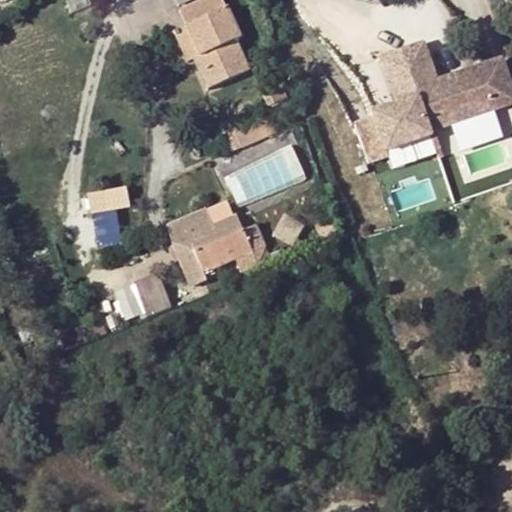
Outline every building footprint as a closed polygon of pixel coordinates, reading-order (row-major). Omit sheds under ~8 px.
[(234,42),(216,0),(193,0),(174,8),(188,43),(195,59),(183,64),(195,92),(237,74),(226,46),(234,42)] [(437,132),(511,109),(511,55),(446,75),(435,40),(388,54),(403,106),(361,119),(375,165),(398,158),(401,167),(443,154),(437,132)] [(170,51),(177,67),(183,64),(195,59),(188,43),(170,51)] [(282,86),(262,95),(266,105),(287,97),(282,86)] [(232,151),(273,132),(268,117),(225,136),(232,151)] [(96,192),(102,246),(126,243),(123,210),(137,208),(135,188),(96,192)] [(206,209),(166,227),(175,245),(181,242),(188,238),(198,234),(214,226),(206,209)] [(202,245),(240,227),(235,217),(214,226),(198,234),(202,245)] [(213,272),(253,255),(240,227),(202,245),(213,272)] [(198,234),(188,238),(193,249),(202,245),(198,234)] [(193,249),(188,238),(181,242),(198,286),(209,282),(206,275),(193,249)] [(173,246),(193,288),(198,286),(181,242),(175,245),(173,246)] [(193,249),(206,275),(213,272),(202,245),(193,249)] [(158,275),(133,286),(146,317),(171,307),(158,275)] [(131,287),(114,294),(125,322),(142,315),(131,287)]
